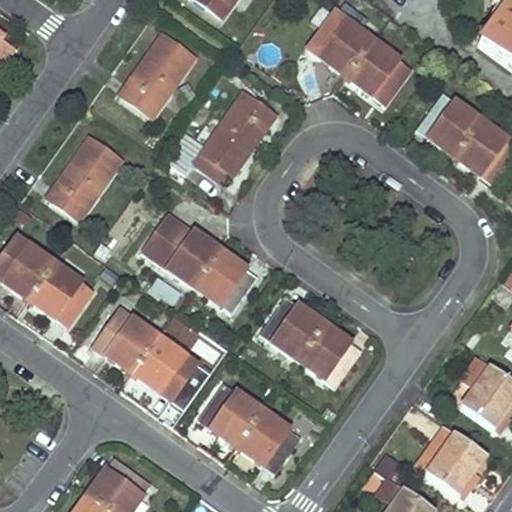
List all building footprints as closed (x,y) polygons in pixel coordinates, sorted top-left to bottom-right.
[(235,0),(192,0),(221,21),(235,0)] [(267,14),(277,0),(260,0),(256,6),(267,14)] [(511,0),(501,0),(499,3),(505,8),(492,24),(477,46),(511,71),(511,0)] [(501,0),(490,0),(487,5),(494,10),(499,3),(501,0)] [(492,24),(505,8),(499,3),(494,10),(486,19),(492,24)] [(369,44),(333,17),(306,53),(343,80),(369,44)] [(192,61),(160,38),(119,97),(151,120),(192,61)] [(407,72),(369,44),(343,80),(381,109),(407,72)] [(230,181),(272,119),(242,97),(205,150),(185,137),(166,164),(186,178),(193,167),(217,183),(223,175),(230,181)] [(478,124),(441,98),(414,133),(451,160),(478,124)] [(511,156),(511,149),(478,124),(451,160),(489,189),(511,156)] [(118,164),(86,142),(46,199),(77,222),(118,164)] [(191,235),(166,218),(162,224),(186,242),(191,235)] [(186,242),(162,224),(140,255),(192,290),(216,253),(191,235),(186,242)] [(52,267),(14,240),(0,260),(0,284),(27,304),(52,267)] [(256,280),(216,253),(192,290),(229,317),(256,280)] [(90,294),(52,267),(27,304),(65,331),(90,294)] [(323,328),(284,300),(257,337),(297,365),(323,328)] [(156,341),(118,313),(93,350),(131,377),(156,341)] [(359,354),(323,328),(297,365),(334,391),(359,354)] [(194,368),(156,341),(131,377),(168,405),(194,368)] [(473,395),(489,372),(477,363),(461,385),(473,395)] [(502,420),(511,405),(511,388),(489,372),(473,395),(461,412),(500,439),(509,425),(502,420)] [(260,415),(221,388),(196,424),(234,452),(260,415)] [(297,441),(260,415),(234,452),(272,478),(297,441)] [(465,487),(483,461),(452,440),(424,478),(462,504),(470,492),(465,487)] [(390,482),(399,468),(382,457),(373,471),(390,482)] [(131,511),(148,488),(111,462),(85,499),(103,511),(131,511)] [(425,511),(401,495),(388,511),(425,511)] [(103,511),(85,499),(75,511),(103,511)]
